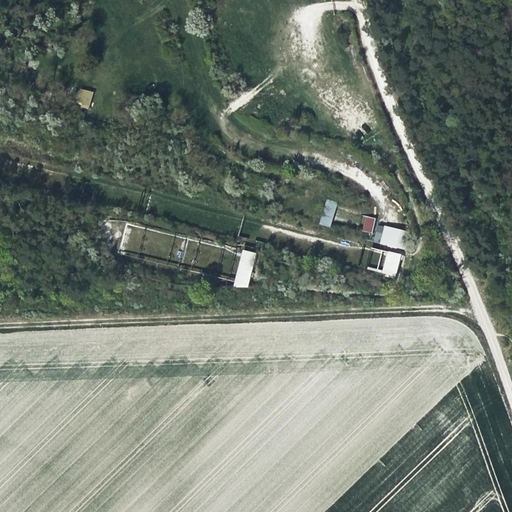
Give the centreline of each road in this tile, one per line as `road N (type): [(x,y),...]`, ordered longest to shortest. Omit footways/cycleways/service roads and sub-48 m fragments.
road 1 (track): [(0,316),(476,294)]
road 2 (track): [(511,385),(379,72),(362,0)]
